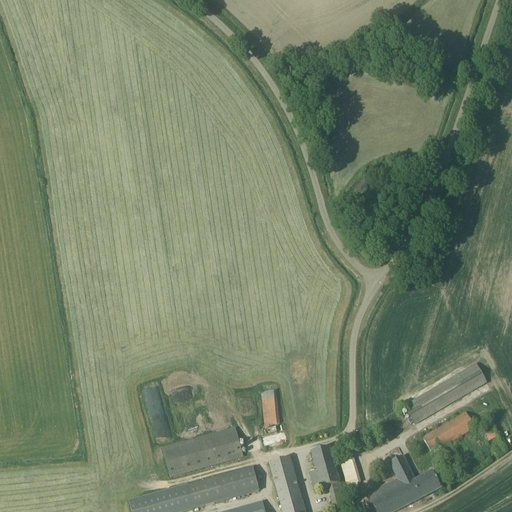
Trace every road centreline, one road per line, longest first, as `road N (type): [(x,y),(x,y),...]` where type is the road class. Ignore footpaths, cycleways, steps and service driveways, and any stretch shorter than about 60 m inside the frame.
road 1 (unclassified): [(374,270),(360,266),(326,226),(305,153),(265,70),(193,0)]
road 2 (unclassified): [(374,270),(395,259),(429,201),(498,0)]
road 3 (unclassified): [(349,430),(355,324),(374,270)]
road 4 (track): [(349,430),(349,439),(297,453),(311,511)]
